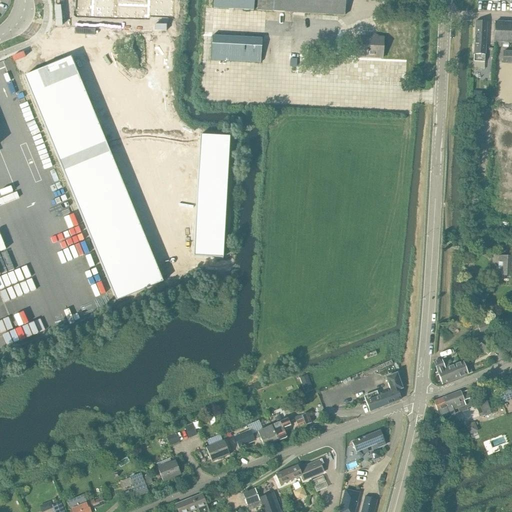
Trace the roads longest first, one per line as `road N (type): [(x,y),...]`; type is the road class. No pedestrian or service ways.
road 1 (unclassified): [(420,400),(446,0)]
road 2 (unclassified): [(136,511),(420,400)]
